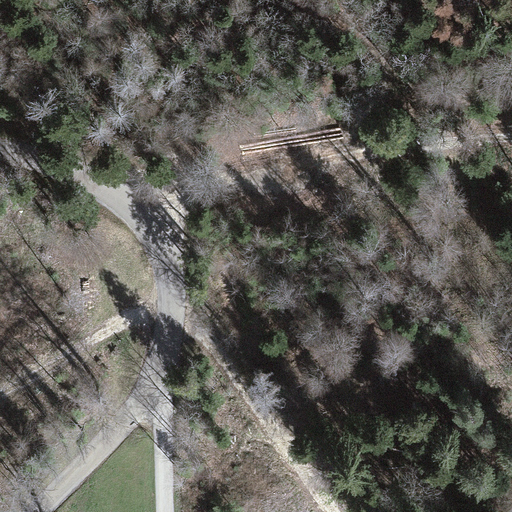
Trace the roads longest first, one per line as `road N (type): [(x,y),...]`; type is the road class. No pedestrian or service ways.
road 1 (tertiary): [(0,146),(86,175),(135,208),(154,232),(173,295),(169,345),(145,395),(32,511)]
road 2 (track): [(329,511),(224,357),(173,316)]
road 3 (track): [(135,208),(370,148)]
road 4 (track): [(272,0),(342,18),(369,45),(370,148)]
road 5 (track): [(0,392),(173,295)]
road 6 (track): [(370,148),(511,140)]
